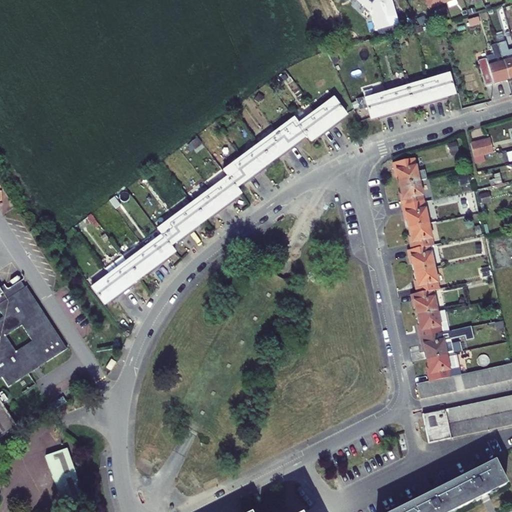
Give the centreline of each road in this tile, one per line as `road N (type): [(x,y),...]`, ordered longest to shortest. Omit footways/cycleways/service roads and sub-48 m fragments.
road 1 (residential): [(198,511),(406,411),(351,159)]
road 2 (residential): [(131,511),(119,451),(122,400),(157,311),(195,266),(301,186),(351,159)]
road 3 (residential): [(351,159),(511,104)]
